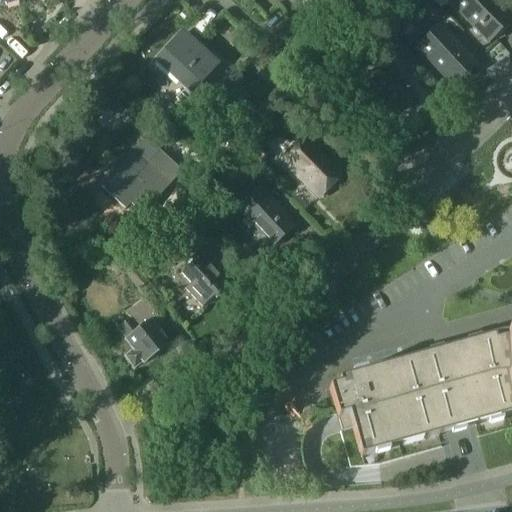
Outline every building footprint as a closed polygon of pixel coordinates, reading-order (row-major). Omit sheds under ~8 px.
[(411,0),(431,20),(440,11),(429,0),(411,0)] [(457,0),(452,5),(489,43),(511,21),(491,0),(457,0)] [(477,66),(441,27),(417,49),(453,87),(448,91),(449,92),(477,66)] [(292,45),(295,48),(304,56),(323,36),(314,28),(306,36),(303,33),(292,45)] [(181,35),(158,60),(193,92),(216,66),(181,35)] [(378,38),(369,47),(382,60),(391,52),(378,38)] [(340,57),(322,74),(331,83),(349,66),(340,57)] [(396,115),(401,111),(402,112),(403,112),(405,113),(406,113),(408,113),(409,112),(410,112),(411,111),(412,109),(412,108),(413,107),(413,105),(412,104),(411,103),(410,102),(415,98),(392,74),(390,76),(383,68),(370,81),(370,82),(365,88),(371,94),(370,94),(381,106),(385,103),(396,115)] [(238,75),(214,86),(220,100),(245,89),(238,75)] [(258,166),(268,157),(253,141),(243,150),(258,166)] [(135,150),(101,187),(125,209),(158,172),(135,150)] [(217,178),(232,194),(258,170),(243,153),(217,178)] [(319,196),(327,188),(328,189),(330,189),(331,190),(332,190),(334,190),(335,189),(336,189),(337,188),(338,187),(339,185),(339,184),(339,183),(339,181),(338,180),(338,179),(340,177),(318,155),(298,175),(319,196)] [(193,192),(206,177),(194,167),(181,181),(193,192)] [(261,187),(238,208),(274,246),(294,228),(278,211),(281,208),(261,187)] [(196,220),(187,228),(196,236),(192,240),(202,249),(213,238),(196,220)] [(194,264),(182,275),(191,285),(186,290),(203,308),(214,298),(216,300),(227,290),(218,279),(219,278),(210,268),(212,267),(198,252),(190,259),(194,264)] [(131,259),(121,267),(138,289),(148,282),(131,259)] [(131,320),(120,329),(128,341),(127,341),(135,351),(126,358),(135,370),(143,363),(144,363),(169,344),(153,323),(159,319),(145,300),(126,314),(131,320)] [(511,335),(500,337),(480,342),(479,339),(466,343),(466,346),(447,352),(442,353),(442,350),(428,354),(429,357),(418,360),(366,374),(365,371),(352,375),(353,378),(339,382),(340,386),(329,389),(338,419),(342,432),(352,429),(359,454),(360,459),(374,455),(375,458),(389,455),(388,452),(439,437),(450,434),(451,437),(458,435),(465,433),(464,430),(488,424),(489,426),(503,423),(502,420),(511,416),(511,335)]
